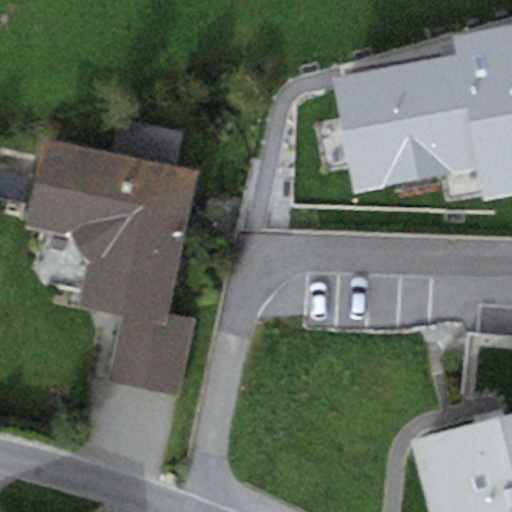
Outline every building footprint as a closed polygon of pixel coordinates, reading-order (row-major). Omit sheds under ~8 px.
[(511,34),(450,45),(454,65),(344,85),(362,179),(486,156),(491,188),(511,183),(511,34)] [(122,122),(114,161),(173,174),(181,135),(122,122)] [(114,161),(51,148),(35,220),(81,228),(89,223),(106,248),(98,254),(87,299),(127,307),(159,313),(160,312),(189,177),(173,174),(114,161)] [(159,313),(127,307),(112,377),(177,390),(192,319),(160,312),(159,313)] [(511,511),(511,423),(423,446),(440,511),(511,511)]
